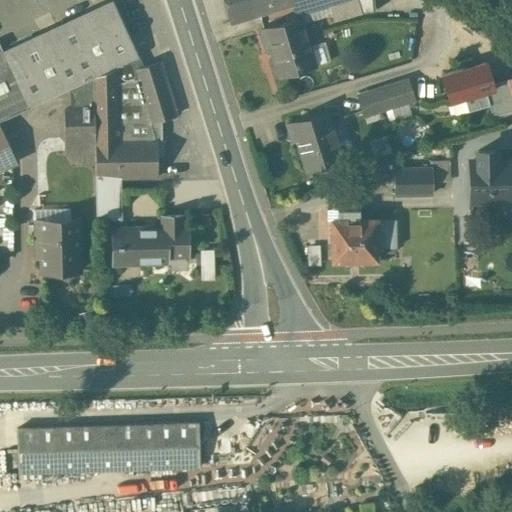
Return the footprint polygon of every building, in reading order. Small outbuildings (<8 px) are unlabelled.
[(106,0),(1,49),(26,106),(69,86),(92,75),(134,55),(137,54),(114,0),(106,0)] [(251,13),(246,0),(226,0),(233,19),(251,13)] [(246,0),(251,13),(289,0),(291,0),(295,11),(330,0),(246,0)] [(296,17),(258,28),(264,45),(271,43),(279,72),(312,62),(296,17)] [(1,49),(0,49),(0,118),(26,106),(1,49)] [(134,55),(92,75),(93,105),(94,135),(94,140),(137,138),(139,175),(156,174),(155,129),(151,121),(176,113),(159,59),(139,65),(134,55)] [(485,59),(441,74),(450,100),(463,96),(468,110),(488,103),(484,89),(494,85),(485,59)] [(69,86),(69,106),(93,105),(92,75),(69,86)] [(407,79),(388,84),(394,104),(412,98),(407,79)] [(511,95),(507,81),(494,85),(484,89),(488,103),(493,116),(511,110),(511,95)] [(388,84),(376,88),(382,107),(394,104),(388,84)] [(376,88),(356,94),(362,113),(382,107),(376,88)] [(63,135),(94,135),(93,105),(69,106),(62,106),(63,135)] [(324,108),(284,120),(291,141),(298,138),(307,168),(339,158),(324,108)] [(0,152),(10,147),(0,124),(0,152)] [(63,148),(94,148),(94,140),(94,135),(63,135),(63,148)] [(137,138),(94,140),(94,148),(95,175),(118,175),(129,174),(129,180),(139,180),(139,175),(137,138)] [(480,163),(469,164),(471,195),(510,193),(509,163),(496,163),(496,152),(480,153),(480,163)] [(430,164),(390,165),(391,191),(431,190),(430,164)] [(118,175),(95,175),(95,218),(119,217),(118,175)] [(162,213),(162,226),(163,254),(188,253),(187,225),(182,225),(182,212),(162,213)] [(375,214),(331,215),(332,256),(376,255),(375,214)] [(77,217),(33,219),(33,245),(40,245),(41,270),(79,269),(77,217)] [(162,226),(114,227),(115,261),(163,260),(163,254),(162,226)] [(201,277),(215,277),(214,247),(201,247),(201,277)] [(196,421),(16,426),(17,471),(197,466),(196,421)]
